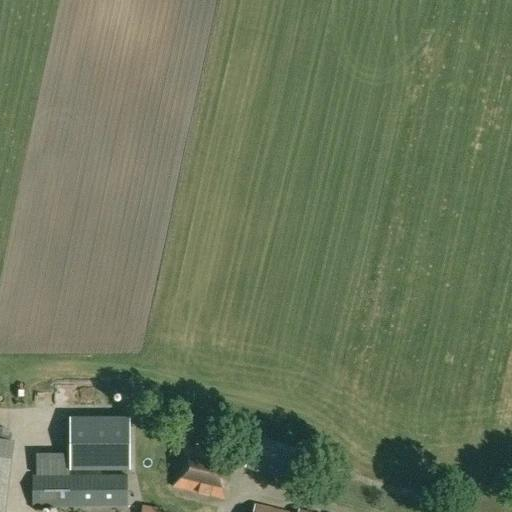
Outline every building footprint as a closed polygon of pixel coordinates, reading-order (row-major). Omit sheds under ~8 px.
[(129,419),(69,419),(69,471),(129,471),(129,419)] [(14,440),(10,440),(11,434),(5,429),(0,428),(0,511),(2,511),(5,488),(8,488),(14,440)] [(305,452),(258,436),(247,468),(294,485),(305,452)] [(226,499),(237,457),(184,444),(174,486),(226,499)] [(34,506),(128,506),(128,476),(34,476),(34,506)]
